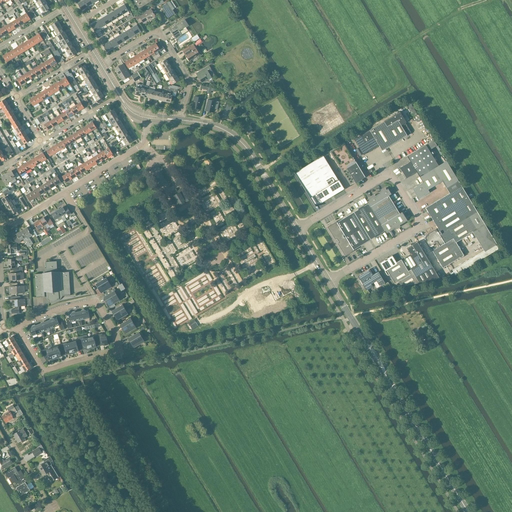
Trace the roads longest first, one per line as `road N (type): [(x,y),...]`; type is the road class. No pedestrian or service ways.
road 1 (unclassified): [(328,282),(422,224),(412,208),(390,173),(296,231)]
road 2 (residential): [(17,327),(95,301),(113,331),(117,351),(42,370),(27,345)]
road 3 (track): [(488,0),(388,56),(394,89),(315,138)]
road 4 (secondary): [(343,306),(468,511)]
road 5 (residential): [(0,224),(144,144),(146,133)]
road 6 (tertiary): [(180,120),(234,135),(296,231)]
road 7 (residential): [(100,64),(157,30),(187,78),(180,120)]
road 8 (track): [(354,315),(511,280)]
